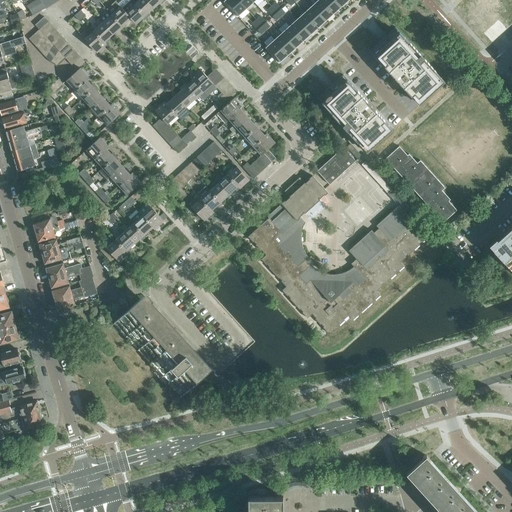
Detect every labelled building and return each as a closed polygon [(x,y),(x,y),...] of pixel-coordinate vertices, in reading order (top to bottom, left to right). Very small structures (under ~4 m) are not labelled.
[(35,0),(26,5),(32,15),(45,7),(40,0),(35,0)] [(59,0),(40,0),(46,8),(59,0)] [(130,0),(135,4),(145,16),(154,8),(146,0),(130,0)] [(236,0),(226,0),(224,2),(237,16),(245,9),(236,0)] [(250,0),(236,0),(245,9),(252,2),(250,0)] [(320,0),(319,0),(312,7),(325,21),(332,14),(320,0)] [(333,0),(320,0),(332,14),(340,7),(333,0)] [(116,1),(107,9),(111,14),(122,26),(131,18),(126,12),(116,1)] [(276,3),(271,7),(275,11),(279,7),(276,3)] [(135,4),(126,12),(131,18),(136,24),(145,16),(135,4)] [(409,4),(401,12),(417,30),(426,22),(409,4)] [(271,7),(266,11),(270,15),(275,11),(271,7)] [(312,7),(304,14),(317,28),(325,21),(312,7)] [(281,9),(276,13),(280,17),(285,13),(281,9)] [(20,21),(26,18),(22,10),(16,13),(20,21)] [(99,19),(103,23),(113,34),(122,26),(111,14),(108,11),(99,19)] [(276,13),(272,17),(276,21),(280,17),(276,13)] [(304,14),(297,21),(310,34),(317,28),(304,14)] [(17,15),(9,17),(11,24),(18,22),(17,15)] [(260,16),(255,20),(259,24),(264,20),(260,16)] [(39,29),(48,21),(44,17),(35,25),(39,29)] [(255,20),(251,24),(254,28),(259,24),(255,20)] [(52,25),(48,21),(39,29),(43,34),(52,25)] [(297,21),(289,27),(302,41),(310,34),(297,21)] [(103,23),(94,31),(106,44),(104,42),(113,34),(103,23)] [(266,23),(262,27),(266,31),(270,27),(266,23)] [(43,34),(44,34),(47,38),(56,30),(52,25),(43,34)] [(262,27),(257,31),(261,35),(266,31),(262,27)] [(289,27),(282,34),(294,48),(302,41),(289,27)] [(420,32),(423,36),(430,31),(427,27),(420,32)] [(37,45),(44,34),(43,34),(39,29),(29,38),(32,41),(37,45)] [(395,29),(370,52),(418,105),(444,82),(395,29)] [(49,40),(51,42),(60,34),(56,30),(47,38),(49,40)] [(97,52),(106,44),(94,31),(88,36),(84,31),(80,34),(97,52)] [(49,40),(47,38),(44,34),(37,45),(36,46),(42,50),(49,40)] [(55,47),(56,47),(64,39),(60,34),(51,42),(53,45),(55,47)] [(282,34),(274,41),(287,55),(294,48),(282,34)] [(0,50),(1,51),(4,50),(9,48),(14,46),(25,43),(24,37),(10,41),(10,42),(0,44),(0,50)] [(64,39),(56,47),(55,47),(58,50),(59,51),(68,43),(64,39)] [(47,55),(53,45),(51,42),(49,40),(42,50),(41,51),(47,55)] [(274,41),(266,48),(276,59),(278,62),(287,55),(274,41)] [(68,43),(59,51),(63,56),(72,48),(68,43)] [(58,50),(55,47),(53,45),(47,55),(46,57),(51,60),(58,50)] [(14,46),(9,48),(4,50),(1,51),(0,50),(0,63),(4,62),(2,56),(16,52),(14,46)] [(72,48),(63,56),(66,58),(67,60),(76,52),(72,48)] [(58,50),(51,60),(50,62),(57,66),(66,58),(63,56),(59,51),(58,50)] [(72,65),(80,57),(76,52),(67,60),(72,65)] [(30,61),(19,64),(24,80),(35,77),(30,61)] [(80,68),(66,80),(75,89),(88,77),(80,68)] [(200,69),(191,78),(203,91),(207,96),(217,87),(215,85),(212,83),(211,81),(207,77),(200,69)] [(220,73),(216,69),(207,77),(211,81),(220,73)] [(0,86),(10,84),(14,82),(12,77),(8,78),(6,72),(0,73),(0,86)] [(224,77),(220,73),(211,81),(212,83),(215,85),(224,77)] [(343,76),(318,99),(366,152),(392,130),(343,76)] [(89,77),(88,77),(75,89),(83,98),(94,88),(86,79),(89,77)] [(224,77),(215,85),(219,90),(228,82),(224,77)] [(207,96),(203,91),(191,78),(192,80),(184,88),(194,99),(199,95),(203,99),(207,96)] [(48,88),(50,95),(54,92),(62,84),(58,79),(48,88)] [(223,94),(232,86),(228,82),(219,90),(223,94)] [(12,95),(13,95),(10,84),(0,86),(0,98),(4,98),(12,95)] [(232,86),(223,94),(227,99),(236,91),(232,86)] [(91,107),(102,97),(94,88),(83,98),(91,107)] [(185,107),(194,99),(184,88),(175,96),(185,107)] [(164,102),(177,115),(185,107),(175,96),(166,103),(165,101),(164,102)] [(23,97),(15,99),(14,100),(5,102),(0,103),(0,110),(2,116),(18,111),(19,113),(27,111),(25,106),(26,105),(25,99),(23,97)] [(110,105),(102,97),(91,107),(99,116),(112,104),(112,103),(110,105)] [(225,123),(229,119),(242,107),(234,98),(217,113),(225,123)] [(167,124),(177,115),(164,102),(155,110),(162,117),(166,122),(167,124)] [(107,125),(121,113),(112,104),(99,116),(107,125)] [(54,116),(64,114),(57,106),(51,108),(54,116)] [(232,132),(237,128),(248,118),(241,109),(243,107),(242,107),(229,119),(234,125),(229,129),(232,132)] [(24,112),(18,113),(2,117),(3,119),(2,120),(2,123),(4,124),(5,129),(27,123),(24,112)] [(153,125),(157,130),(166,122),(162,117),(153,125)] [(237,128),(245,137),(256,127),(248,118),(237,128)] [(161,134),(170,126),(167,124),(166,122),(157,130),(161,134)] [(6,137),(8,137),(9,141),(36,133),(42,131),(41,127),(40,127),(25,132),(23,126),(6,131),(7,132),(6,134),(6,137)] [(174,131),(170,126),(161,134),(165,139),(174,131)] [(256,127),(245,137),(253,146),(267,134),(266,133),(264,135),(256,127)] [(12,150),(12,151),(29,146),(27,140),(43,136),(42,131),(36,133),(9,141),(10,145),(9,146),(10,149),(12,150)] [(165,139),(169,143),(178,135),(174,131),(165,139)] [(261,155),(263,153),(268,149),(275,143),(267,134),(253,146),(261,155)] [(178,135),(169,143),(173,148),(182,140),(178,135)] [(100,137),(86,150),(95,159),(108,146),(100,137)] [(186,144),(182,140),(173,148),(177,152),(186,144)] [(214,141),(209,145),(217,154),(222,150),(214,141)] [(217,154),(209,145),(205,150),(213,158),(217,154)] [(14,157),(15,161),(37,154),(36,149),(30,151),(29,146),(12,151),(13,152),(11,154),(12,157),(14,157)] [(95,159),(103,168),(114,157),(106,149),(108,147),(108,146),(95,159)] [(399,146),(385,159),(443,222),(457,210),(448,201),(450,200),(442,190),(445,188),(420,160),(417,163),(409,154),(407,155),(399,146)] [(329,185),(355,161),(343,147),(317,171),(329,185)] [(276,158),(268,149),(263,153),(271,162),(276,158)] [(205,150),(200,154),(209,162),(213,158),(205,150)] [(58,163),(56,155),(55,152),(49,154),(51,159),(42,162),(44,168),(58,163)] [(267,166),(271,162),(263,153),(261,155),(259,157),(267,166)] [(33,159),(38,158),(37,154),(15,161),(16,165),(15,166),(16,169),(17,170),(18,171),(35,165),(33,159)] [(209,162),(200,154),(196,158),(204,166),(209,162)] [(122,166),(114,157),(103,168),(99,171),(107,179),(111,176),(122,166)] [(254,162),(262,170),(267,166),(259,157),(254,162)] [(196,158),(192,162),(200,170),(204,166),(196,158)] [(361,164),(388,193),(392,189),(366,160),(361,164)] [(200,170),(192,162),(187,166),(195,175),(200,170)] [(250,165),(250,166),(258,174),(262,170),(254,162),(250,165)] [(111,176),(119,185),(132,173),(130,175),(122,166),(111,176)] [(187,166),(183,170),(191,179),(195,175),(187,166)] [(249,180),(237,166),(228,174),(240,188),(249,180)] [(245,170),(253,179),(258,174),(250,166),(245,170)] [(191,179),(183,170),(178,174),(186,183),(191,179)] [(132,173),(119,185),(127,194),(141,182),(132,173)] [(178,174),(174,178),(182,187),(186,183),(178,174)] [(240,188),(228,174),(219,183),(229,194),(238,186),(240,188)] [(330,332),(348,315),(352,319),(380,294),(376,290),(403,265),(400,261),(427,236),(410,217),(409,217),(399,205),(398,205),(376,226),(379,229),(374,233),(371,230),(349,250),(357,259),(352,264),(352,263),(351,264),(354,266),(352,268),(351,269),(349,270),(347,271),(345,272),(343,273),(341,274),(339,274),(336,274),(334,275),(332,275),(330,274),(327,274),(325,273),(323,273),(322,272),(319,271),(317,270),(315,268),(314,267),(313,266),(311,265),(314,262),(313,262),(312,263),(308,258),(309,257),(308,257),(307,256),(307,255),(306,254),(305,252),(304,251),(303,248),(302,245),(302,243),(302,242),(302,240),(301,238),(301,237),(302,235),(302,234),(302,232),(302,230),(303,228),(303,226),(304,225),(304,224),(305,222),(300,216),(327,192),(313,176),(305,183),(300,178),(285,192),(290,197),(268,217),(269,218),(249,236),(266,255),(262,258),(287,286),(283,289),(308,317),(312,322),(316,318),(329,332),(330,332)] [(182,187),(174,178),(169,182),(177,191),(182,187)] [(210,191),(220,202),(229,194),(219,183),(210,191)] [(394,200),(398,196),(392,189),(388,193),(387,194),(393,200),(394,200)] [(212,210),(220,202),(210,191),(201,199),(213,212),(214,212),(212,210)] [(189,204),(204,220),(213,212),(201,199),(198,196),(189,204)] [(398,196),(394,200),(398,205),(399,205),(409,217),(413,213),(398,196)] [(156,203),(151,207),(142,215),(155,229),(164,221),(163,219),(159,215),(156,212),(160,209),(156,203)] [(57,209),(58,209),(59,215),(74,211),(72,205),(57,209)] [(154,229),(155,229),(142,215),(133,223),(144,235),(152,227),(154,229)] [(35,233),(64,224),(62,220),(57,222),(56,219),(53,217),(33,223),(34,224),(33,226),(34,229),(35,230),(36,232),(35,233)] [(39,242),(56,238),(54,232),(61,230),(62,231),(78,226),(77,220),(64,224),(35,233),(36,233),(37,236),(36,237),(37,240),(38,241),(39,242)] [(120,227),(135,243),(144,235),(133,223),(128,228),(124,224),(120,227)] [(492,249),(499,256),(511,270),(511,226),(498,240),(497,239),(489,245),(492,249)] [(126,251),(135,243),(120,227),(117,230),(121,235),(116,239),(128,253),(126,251)] [(70,246),(74,245),(83,242),(81,237),(66,241),(66,242),(58,244),(56,239),(40,244),(40,245),(39,247),(40,250),(41,250),(42,254),(41,254),(70,246)] [(119,261),(128,253),(116,239),(106,248),(104,246),(100,250),(111,262),(115,258),(119,261)] [(86,255),(83,242),(74,245),(70,246),(41,254),(42,254),(43,257),(42,258),(43,262),(45,262),(45,263),(62,258),(63,261),(70,259),(68,251),(71,251),(71,250),(75,248),(77,257),(86,255)] [(48,274),(49,278),(80,269),(79,265),(65,269),(63,263),(46,268),(47,269),(46,271),(46,274),(48,274)] [(51,286),(52,287),(69,283),(67,278),(79,274),(81,280),(92,277),(93,277),(90,266),(80,269),(49,278),(48,278),(49,278),(50,281),(49,282),(50,286),(51,286)] [(82,292),(88,290),(96,288),(92,277),(81,280),(79,281),(81,287),(82,292)] [(54,300),(82,292),(81,287),(70,290),(69,285),(52,289),(52,291),(52,292),(52,295),(54,296),(55,299),(54,300)] [(84,297),(97,293),(96,288),(88,290),(82,292),(54,300),(55,300),(56,303),(55,304),(56,308),(57,308),(58,310),(75,305),(73,299),(84,296),(84,297)] [(6,297),(6,296),(0,298),(0,309),(9,307),(8,302),(8,301),(8,298),(6,297)] [(188,360),(136,302),(116,321),(183,395),(203,376),(193,364),(198,359),(194,355),(188,360)] [(0,329),(15,325),(11,312),(0,314),(0,329)] [(19,339),(15,325),(0,329),(0,343),(0,344),(19,339)] [(16,353),(15,349),(0,353),(0,367),(20,362),(20,360),(21,358),(20,355),(18,355),(18,353),(16,353)] [(0,383),(0,384),(1,384),(2,384),(4,384),(5,384),(6,384),(25,379),(25,378),(26,378),(24,371),(23,371),(22,367),(0,373),(0,383)] [(0,414),(11,412),(8,400),(0,402),(0,414)] [(21,418),(40,413),(40,411),(40,410),(39,407),(38,406),(37,401),(18,406),(21,418)] [(40,413),(21,418),(24,429),(43,424),(42,419),(42,418),(41,414),(40,413)] [(408,474),(413,480),(442,511),(477,511),(430,460),(430,459),(426,455),(407,473),(407,474),(408,474)] [(281,511),(282,497),(283,497),(283,496),(249,496),(249,497),(250,497),(250,511),(281,511)]
